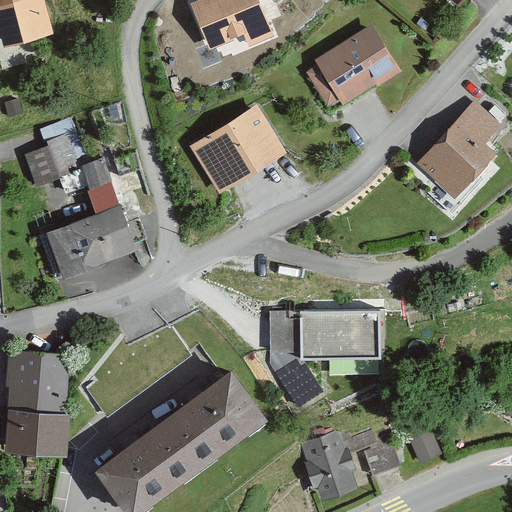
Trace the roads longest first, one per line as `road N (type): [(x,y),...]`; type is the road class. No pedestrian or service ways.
road 1 (residential): [(0,328),(158,287),(367,173),(511,8)]
road 2 (unclassified): [(398,511),(465,479),(511,467)]
